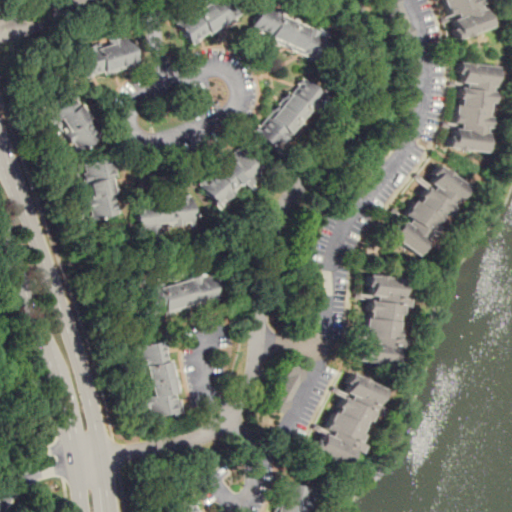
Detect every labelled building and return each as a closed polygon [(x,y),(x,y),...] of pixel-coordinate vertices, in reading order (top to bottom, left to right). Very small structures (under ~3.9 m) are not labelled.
[(238,14),(228,0),(200,0),(172,19),(189,46),(238,14)] [(381,0),(401,42),(415,35),(397,0),(381,0)] [(478,0),(438,0),(455,41),(489,26),(478,0)] [(315,60),(327,28),(259,1),(247,33),(315,60)] [(125,26),(104,33),(107,41),(73,51),(82,81),(136,64),(125,26)] [(493,67),(457,62),(447,150),(483,154),(493,67)] [(400,73),(416,75),(410,115),(397,113),(400,73)] [(279,147),(324,97),(302,77),(257,127),(279,147)] [(36,106),(47,127),(57,122),(72,151),(99,137),(73,87),(36,106)] [(392,141),(381,134),(363,160),(375,168),(392,141)] [(261,176),(241,149),(195,182),(215,210),(261,176)] [(111,157),(77,161),(85,219),(119,214),(111,157)] [(385,237),(416,258),(466,185),(436,164),(385,237)] [(131,201),(135,235),(159,232),(159,229),(192,225),(188,195),(131,201)] [(214,299),(206,269),(136,289),(145,319),(214,299)] [(403,279),(366,274),(354,361),(391,366),(403,279)] [(313,328),(318,281),(304,279),(298,326),(313,328)] [(133,346),(144,396),(142,397),(147,419),(181,412),(165,339),(133,346)] [(302,377),(285,413),(269,405),(287,369),(302,377)] [(309,452),(344,468),(381,388),(346,372),(309,452)] [(271,511),(302,511),(309,488),(280,480),(271,511)] [(164,511),(198,511),(189,493),(162,507),(164,511)]
